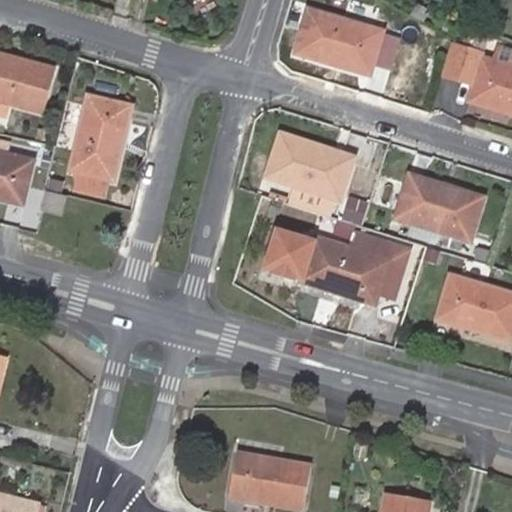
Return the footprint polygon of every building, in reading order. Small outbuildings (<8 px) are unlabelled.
[(418,4),(411,16),(425,24),(431,12),(418,4)] [(382,32),(311,11),(298,53),(369,75),(382,32)] [(398,64),(403,36),(391,34),(386,61),(398,64)] [(511,114),(511,66),(491,60),(492,54),(452,42),(442,80),(473,88),(470,103),(511,114)] [(492,54),(491,60),(511,66),(511,51),(494,46),(492,54)] [(0,100),(41,112),(52,71),(0,56),(0,100)] [(93,100),(89,99),(73,171),(81,173),(77,190),(104,196),(108,180),(115,181),(131,109),(107,103),(109,95),(96,91),(93,100)] [(352,157),(284,136),(271,177),(339,198),(352,157)] [(0,154),(0,199),(22,204),(32,161),(0,154)] [(483,199),(412,177),(400,217),(404,219),(398,237),(438,248),(443,230),(471,239),(483,199)] [(49,178),(46,192),(60,195),(63,182),(49,178)] [(60,195),(46,192),(42,212),(63,217),(67,197),(60,195)] [(300,205),(338,213),(340,201),(302,193),(300,205)] [(304,281),(354,297),(376,303),(396,242),(382,238),(376,257),(317,240),(304,281)] [(511,335),(511,295),(452,278),(440,319),(511,339),(511,335)] [(369,447),(360,443),(356,458),(366,460),(369,447)] [(311,466),(237,453),(230,497),(304,510),(311,466)] [(428,511),(431,501),(386,493),(383,511),(428,511)] [(0,494),(0,511),(39,511),(41,505),(0,494)]
